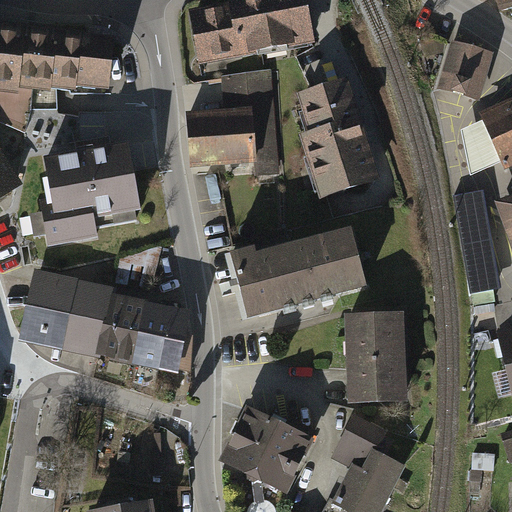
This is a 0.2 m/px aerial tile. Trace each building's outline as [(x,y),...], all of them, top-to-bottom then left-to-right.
[(318,38),(310,0),(230,0),(233,11),(193,19),(201,61),(318,38)] [(511,0),(498,0),(503,15),(511,12),(511,0)] [(19,25),(0,22),(0,90),(19,93),(20,87),(51,91),(52,87),(59,29),(19,25)] [(59,29),(52,87),(76,89),(77,85),(110,89),(116,36),(59,29)] [(495,56),(452,43),(438,91),(480,104),(495,56)] [(228,115),(192,118),(197,171),(256,166),(258,182),(283,179),(273,77),(225,81),(228,115)] [(378,187),(350,89),(301,103),(311,137),(303,140),(321,203),(378,187)] [(511,102),(480,116),(483,124),(502,165),(505,173),(511,169),(511,102)] [(479,175),(502,165),(483,124),(466,132),(462,134),(471,178),(479,175)] [(129,147),(44,163),(51,203),(40,205),(42,218),(30,220),(34,243),(46,241),(48,253),(98,244),(96,232),(137,225),(136,218),(141,217),(129,147)] [(4,157),(0,159),(0,206),(23,189),(4,157)] [(486,196),(456,201),(473,300),(503,294),(486,196)] [(511,199),(496,205),(511,248),(511,199)] [(256,247),(229,255),(249,325),(370,289),(352,228),(260,255),(256,247)] [(81,288),(38,279),(24,342),(67,351),(81,288)] [(118,296),(81,288),(67,351),(103,360),(118,296)] [(118,296),(103,360),(139,367),(151,311),(153,304),(118,296)] [(172,375),(184,318),(151,311),(139,367),(172,375)] [(399,317),(350,319),(353,402),(403,400),(399,317)] [(511,333),(498,337),(511,393),(511,333)] [(289,499),(316,445),(250,411),(222,465),(289,499)] [(389,438),(357,420),(334,461),(352,471),(336,501),(356,511),(382,511),(406,470),(379,455),(389,438)] [(511,430),(500,434),(510,465),(511,464),(511,430)] [(162,437),(102,435),(100,479),(160,481),(162,437)]
